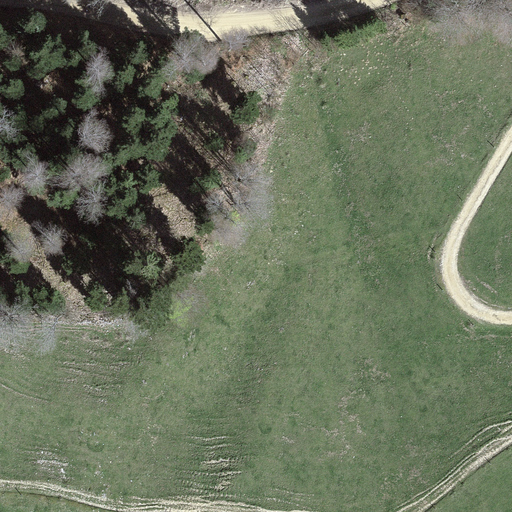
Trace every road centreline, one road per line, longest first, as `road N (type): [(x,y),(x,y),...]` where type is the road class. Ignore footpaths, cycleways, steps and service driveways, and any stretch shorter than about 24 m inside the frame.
road 1 (track): [(351,0),(293,17),(187,24),(37,0)]
road 2 (track): [(511,317),(472,308),(455,288),(450,260),(459,226),(511,137)]
